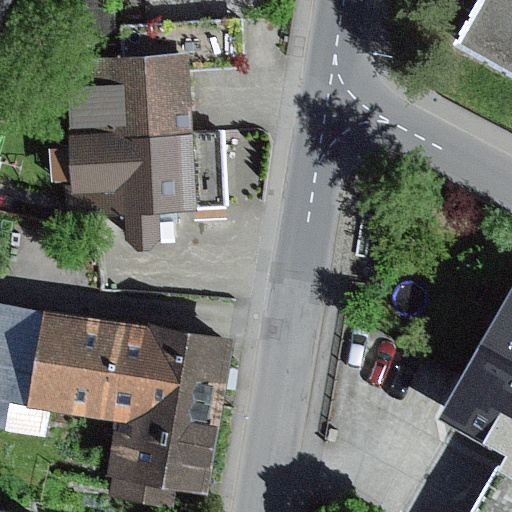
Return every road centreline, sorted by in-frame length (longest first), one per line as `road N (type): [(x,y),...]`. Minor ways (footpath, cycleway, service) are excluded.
road 1 (residential): [(262,511),(328,93)]
road 2 (residential): [(328,93),(511,188)]
